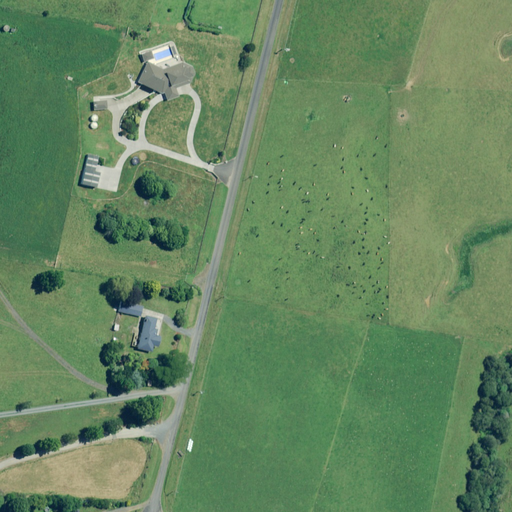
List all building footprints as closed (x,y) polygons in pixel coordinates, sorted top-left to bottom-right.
[(150,52),(139,55),(142,63),(152,59),(150,52)] [(163,93),(165,101),(172,99),(177,97),(175,90),(188,85),(192,74),(189,66),(181,63),(161,70),(146,62),(136,82),(159,94),(163,93)] [(106,101),(91,102),(92,111),(107,110),(106,101)] [(94,172),(98,157),(87,154),(79,185),(94,189),(98,173),(94,172)] [(140,318),(143,307),(132,304),(128,303),(125,315),(140,318)] [(154,329),(157,318),(143,315),(136,349),(151,352),(153,347),(157,348),(160,337),(155,336),(157,330),(154,329)]
